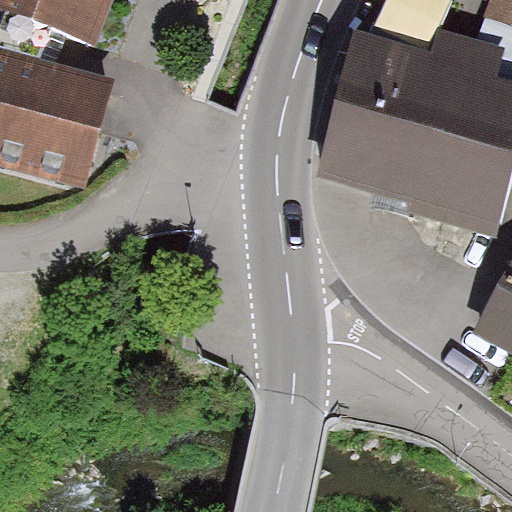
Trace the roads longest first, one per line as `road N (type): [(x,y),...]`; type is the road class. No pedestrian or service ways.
road 1 (unclassified): [(0,249),(106,227),(168,180),(279,158)]
road 2 (residential): [(293,341),(336,339),(381,359),(511,452)]
road 3 (secondary): [(272,511),(294,403),(293,341)]
road 4 (secondary): [(322,0),(295,72),(279,158)]
